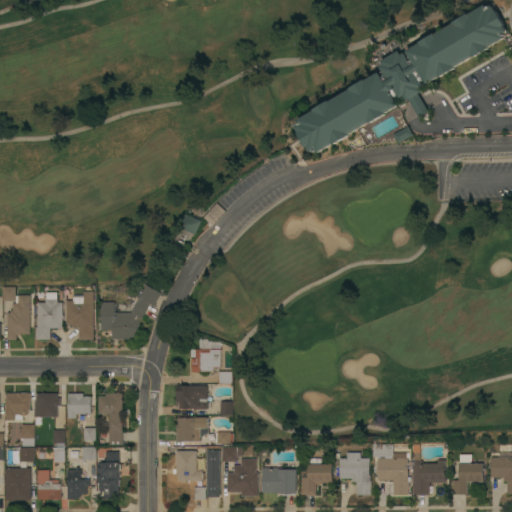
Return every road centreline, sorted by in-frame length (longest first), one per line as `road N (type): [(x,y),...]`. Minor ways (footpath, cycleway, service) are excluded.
road 1 (residential): [(149,511),(150,410),(162,341),(189,278),(229,219),(290,174),(358,157),(511,145)]
road 2 (residential): [(156,367),(0,366)]
